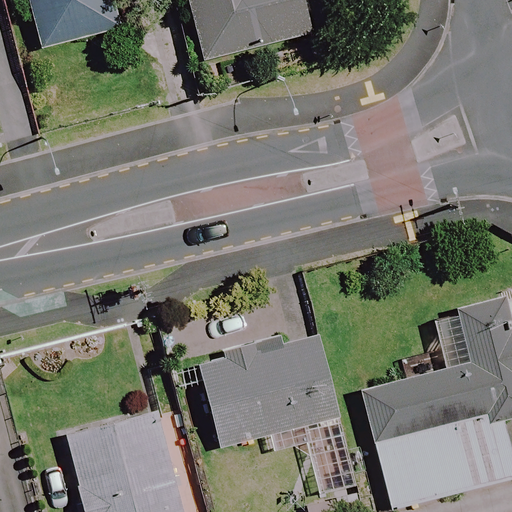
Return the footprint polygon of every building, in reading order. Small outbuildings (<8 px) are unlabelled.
[(21,0),(34,50),(113,30),(105,0),(21,0)] [(182,0),(195,61),(302,38),(293,0),(182,0)] [(511,297),(431,318),(423,320),(430,350),(435,369),(354,390),(385,511),(511,480),(497,422),(511,417),(511,297)] [(211,351),(215,365),(190,371),(212,451),(261,438),(266,458),(300,449),(315,504),(348,495),(327,420),(306,340),(275,349),(271,335),(211,351)] [(174,511),(149,415),(60,438),(79,511),(174,511)]
